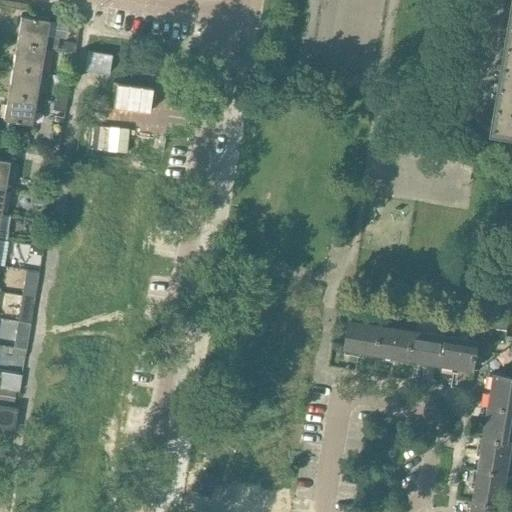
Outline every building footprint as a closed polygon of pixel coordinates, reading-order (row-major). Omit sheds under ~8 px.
[(33,7),(31,17),(47,20),(48,10),(33,7)] [(16,41),(44,45),(56,47),(57,41),(46,39),(49,20),(47,20),(31,17),(20,16),(16,41)] [(511,18),(496,116),(501,117),(499,125),(511,127),(511,18)] [(40,72),(44,45),(16,41),(12,68),(40,72)] [(76,43),(63,41),(62,48),(75,51),(76,43)] [(60,59),(73,62),(75,51),(62,48),(60,59)] [(84,70),(108,74),(111,55),(87,51),(84,70)] [(36,98),(40,72),(12,68),(7,93),(36,98)] [(36,98),(7,93),(3,119),(31,124),(36,98)] [(54,100),(66,102),(67,94),(55,93),(54,100)] [(66,102),(54,100),(52,113),(64,115),(66,102)] [(0,186),(4,187),(9,161),(0,159),(0,186)] [(47,205),(26,202),(24,216),(45,219),(47,205)] [(0,212),(0,231),(7,233),(10,215),(0,214),(0,213),(0,212)] [(44,238),(31,236),(30,243),(43,245),(44,238)] [(28,254),(41,255),(43,245),(30,243),(28,254)] [(35,290),(22,288),(22,295),(34,297),(35,290)] [(20,305),(33,307),(34,297),(22,295),(20,305)] [(378,354),(383,325),(350,320),(346,349),(346,353),(363,356),(364,352),(378,354)] [(18,322),(16,335),(28,337),(30,324),(18,322)] [(409,360),(415,330),(383,325),(378,354),(378,359),(395,361),(396,357),(409,360)] [(446,335),(415,330),(409,360),(409,364),(427,366),(427,362),(441,365),(446,335)] [(446,335),(441,365),(440,369),(458,372),(459,368),(474,370),(476,354),(484,356),(486,345),(478,344),(479,341),(446,335)] [(27,341),(14,339),(13,346),(26,348),(27,341)] [(11,357),(24,359),(26,348),(13,346),(11,357)] [(22,375),(1,372),(0,379),(0,402),(17,405),(22,375)] [(489,406),(511,409),(511,375),(494,373),(494,374),(490,373),(487,391),(491,391),(489,406)] [(511,409),(489,406),(485,405),(482,423),(486,423),(483,438),(511,442),(511,409)] [(0,432),(11,435),(15,410),(0,407),(0,432)] [(508,474),(511,446),(511,442),(483,438),(480,437),(477,454),(481,455),(478,469),(508,474)] [(502,506),(508,474),(478,469),(475,469),(472,486),(475,487),(473,501),(502,506)] [(501,511),(502,506),(473,501),(469,501),(467,511),(501,511)]
